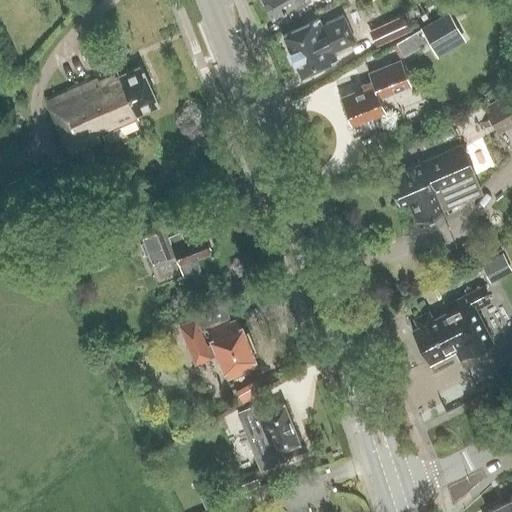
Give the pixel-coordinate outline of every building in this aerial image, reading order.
[(261,0),(272,18),(292,6),(294,9),(308,0),(261,0)] [(320,25),(317,19),(281,35),(299,75),(335,59),(331,51),(354,41),(342,15),(320,25)] [(396,20),(372,35),(381,48),(404,33),(396,20)] [(432,20),(395,42),(402,55),(440,33),(432,20)] [(410,84),(400,59),(368,72),(371,81),(356,87),(358,91),(340,98),(350,124),(358,121),(361,129),(376,123),(373,115),(383,110),(378,97),(410,84)] [(101,76),(100,72),(47,95),(73,155),(105,141),(103,136),(139,120),(136,113),(158,103),(140,64),(118,73),(117,69),(101,76)] [(511,77),(508,71),(480,87),(487,100),(511,85),(511,77)] [(511,90),(483,107),(498,133),(511,125),(511,90)] [(462,145),(385,177),(396,203),(406,199),(416,223),(442,212),(441,210),(482,192),(473,171),(462,145)] [(45,167),(8,184),(19,209),(57,192),(45,167)] [(169,233),(164,219),(136,230),(149,264),(176,253),(185,276),(199,271),(200,267),(196,257),(213,250),(204,228),(183,236),(180,228),(169,233)] [(87,245),(54,260),(59,272),(71,267),(72,271),(94,261),(87,245)] [(511,269),(504,253),(482,265),(491,282),(511,270),(511,269)] [(413,318),(417,325),(411,328),(430,363),(454,351),(458,358),(490,341),(474,309),(488,301),(480,286),(450,301),(454,307),(431,319),(427,311),(413,318)] [(193,315),(195,319),(180,325),(195,362),(218,352),(228,376),(257,364),(252,350),(256,349),(248,329),(242,331),(237,318),(230,320),(223,303),(193,315)] [(511,350),(492,361),(502,381),(511,376),(511,350)] [(250,405),(237,410),(260,469),(285,459),(281,449),(299,442),(283,401),(253,413),(250,405)] [(191,491),(199,511),(205,511),(229,502),(219,479),(191,491)] [(486,509),(487,511),(511,511),(511,504),(509,498),(486,509)]
